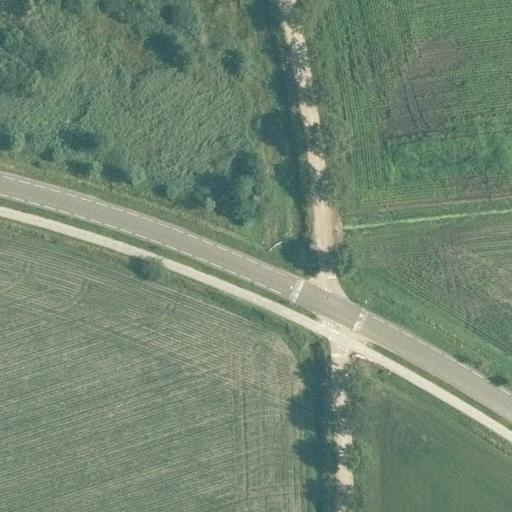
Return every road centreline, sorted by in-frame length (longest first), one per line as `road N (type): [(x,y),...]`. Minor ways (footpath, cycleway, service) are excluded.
road 1 (secondary): [(0,187),(162,235),(254,273),(427,357),(511,411)]
road 2 (track): [(286,0),(324,209),(344,511)]
